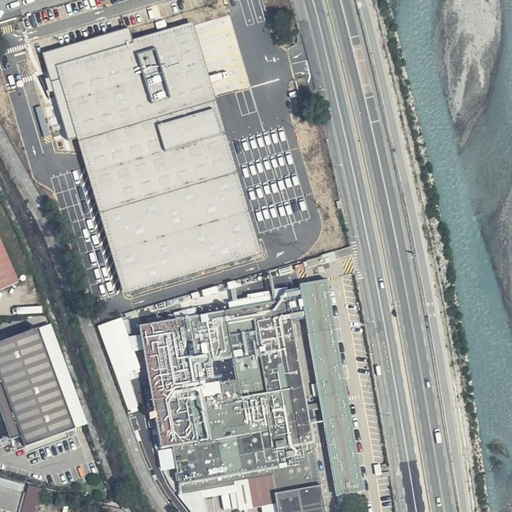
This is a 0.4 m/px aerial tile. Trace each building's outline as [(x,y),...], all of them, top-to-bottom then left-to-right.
[(108,19),(104,2),(93,5),(98,22),(108,19)] [(261,255),(194,26),(59,66),(125,295),(261,255)] [(4,76),(0,77),(0,97),(11,117),(23,111),(4,76)] [(71,230),(77,251),(92,248),(81,223),(82,222),(23,111),(11,117),(71,230)] [(0,291),(18,284),(0,242),(0,291)] [(350,249),(349,247),(334,252),(337,261),(351,257),(350,249)] [(229,312),(140,327),(141,336),(130,337),(122,320),(100,329),(115,378),(128,414),(138,412),(132,383),(140,377),(140,370),(147,369),(150,392),(153,412),(160,411),(163,423),(156,418),(151,423),(152,437),(157,437),(159,448),(157,452),(161,468),(176,467),(179,481),(179,494),(193,511),(205,511),(202,497),(237,490),(240,508),(262,504),(262,511),(326,511),(321,482),(314,439),(309,411),(319,410),(338,495),(367,489),(327,281),(302,285),(319,402),(308,404),(288,289),(269,292),(247,297),(247,302),(228,305),(229,312)] [(38,333),(0,346),(0,411),(12,443),(21,441),(25,452),(75,433),(38,333)] [(36,511),(42,487),(28,483),(22,511),(36,511)] [(16,511),(20,490),(0,485),(0,510),(7,511),(16,511)]
